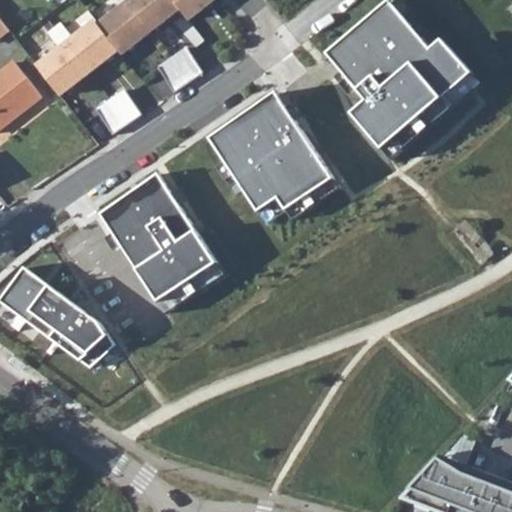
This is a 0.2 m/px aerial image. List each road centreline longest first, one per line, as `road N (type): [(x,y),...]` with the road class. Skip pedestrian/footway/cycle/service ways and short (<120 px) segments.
road 1 (residential): [(244,0),(281,42),(0,244)]
road 2 (residential): [(0,381),(140,479),(188,502)]
